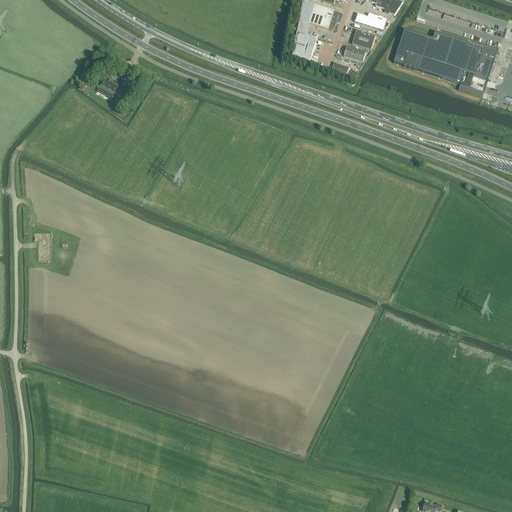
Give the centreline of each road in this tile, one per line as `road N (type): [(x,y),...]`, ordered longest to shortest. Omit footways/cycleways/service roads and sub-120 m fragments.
road 1 (unclassified): [(25,511),(27,448),(14,356),(14,163),(21,149)]
road 2 (primary): [(244,71),(511,169)]
road 3 (primary): [(511,156),(244,71)]
road 4 (primary): [(244,71),(101,0)]
